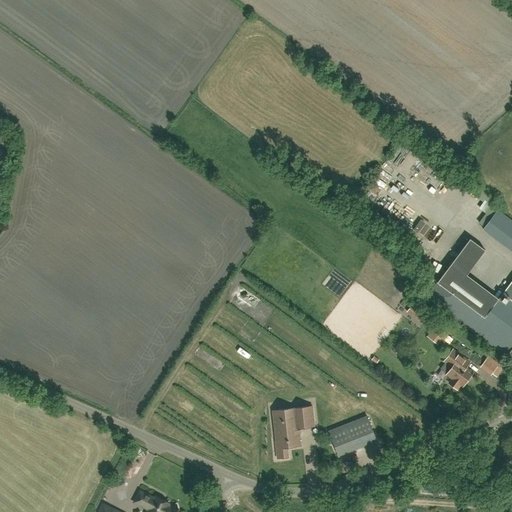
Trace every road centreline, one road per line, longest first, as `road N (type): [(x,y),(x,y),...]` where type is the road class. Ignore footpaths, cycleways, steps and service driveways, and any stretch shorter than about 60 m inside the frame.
road 1 (unclassified): [(226,474),(270,491),(314,492),(511,415)]
road 2 (unclassified): [(226,474),(0,370)]
road 3 (track): [(332,487),(358,499),(511,508)]
